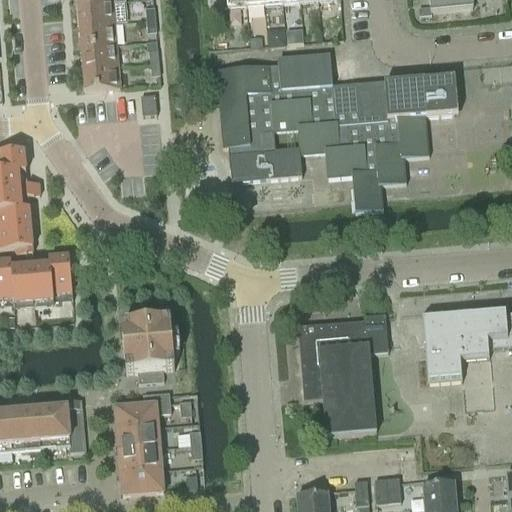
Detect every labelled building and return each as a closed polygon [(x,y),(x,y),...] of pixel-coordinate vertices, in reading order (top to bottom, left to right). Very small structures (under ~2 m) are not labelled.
[(77,0),(78,11),(113,9),(113,7),(125,6),(124,0),(77,0)] [(225,0),(226,14),(247,12),(246,0),(225,0)] [(246,0),(247,12),(265,11),(263,0),(246,0)] [(263,0),(265,11),(283,9),(282,0),(263,0)] [(282,0),(283,9),(301,8),(300,0),(282,0)] [(419,21),(432,20),(431,16),(473,12),(472,0),(427,0),(429,11),(418,12),(419,21)] [(78,11),(80,33),(115,29),(113,9),(78,11)] [(145,14),(146,26),(155,25),(154,13),(145,14)] [(147,38),(156,38),(155,25),(146,26),(147,38)] [(80,33),(82,54),(117,51),(115,29),(80,33)] [(82,54),(83,75),(118,72),(117,51),(82,54)] [(148,57),(149,69),(159,69),(158,56),(148,57)] [(279,72),(215,77),(222,154),(227,154),(230,188),(302,181),(300,162),(325,159),(328,184),(351,182),(355,219),(384,216),(382,191),(407,189),(404,163),(429,162),(426,121),(457,119),(453,81),(331,92),(329,61),(278,65),(279,72)] [(150,82),(160,81),(159,69),(149,69),(150,82)] [(83,75),(85,97),(120,94),(118,72),(83,75)] [(141,103),(142,123),(157,122),(155,102),(141,103)] [(0,160),(0,180),(19,181),(25,180),(23,158),(0,160)] [(0,219),(22,216),(19,181),(0,180),(0,219)] [(0,258),(11,258),(11,263),(33,261),(29,215),(22,216),(0,219),(0,258)] [(48,265),(49,272),(53,301),(72,299),(69,263),(48,265)] [(0,305),(12,304),(11,276),(10,268),(0,269),(0,305)] [(11,276),(12,304),(13,312),(53,308),(53,301),(49,272),(11,276)] [(125,370),(125,379),(137,378),(138,390),(164,387),(163,376),(174,375),(172,352),(173,352),(172,349),(170,326),(159,327),(158,315),(132,318),(133,329),(121,330),(122,339),(125,370)] [(297,333),(303,407),(322,406),(325,443),(376,439),(369,361),(388,359),(385,322),(365,323),(366,328),(338,331),(338,330),(297,333)] [(115,414),(117,437),(157,433),(156,421),(170,420),(169,399),(142,401),(143,411),(115,414)] [(0,412),(0,458),(69,452),(69,458),(86,457),(81,406),(0,412)] [(190,408),(179,408),(180,423),(191,422),(190,408)] [(117,437),(118,458),(159,454),(157,433),(117,437)] [(189,438),(190,452),(201,451),(200,437),(189,438)] [(191,465),(202,464),(201,451),(190,452),(191,465)] [(118,458),(120,479),(161,476),(159,454),(118,458)] [(122,502),(163,498),(161,476),(120,479),(122,502)] [(185,483),(186,496),(197,495),(196,482),(185,483)] [(387,484),(389,510),(402,508),(399,483),(387,484)] [(374,485),(377,511),(376,511),(389,511),(389,510),(387,484),(374,485)] [(355,511),(357,511),(369,511),(367,486),(354,487),(355,511)] [(422,490),(423,511),(456,511),(455,487),(422,490)] [(296,502),(296,511),(328,511),(327,500),(296,502)]
